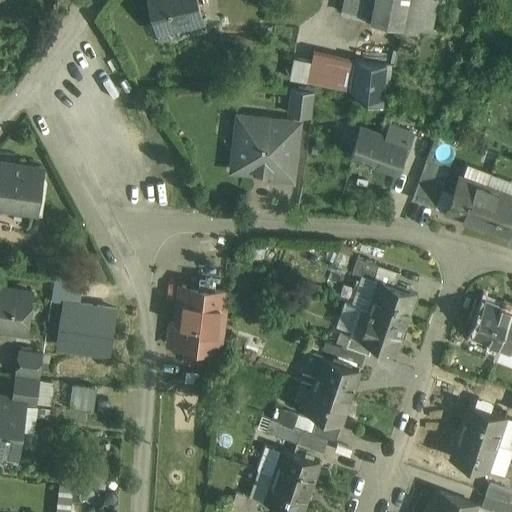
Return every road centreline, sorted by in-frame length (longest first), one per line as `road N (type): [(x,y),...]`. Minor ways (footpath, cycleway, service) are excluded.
road 1 (residential): [(134,256),(232,226),(405,228),(477,247)]
road 2 (residential): [(376,511),(477,247)]
road 3 (residential): [(134,256),(159,338),(145,511)]
road 4 (residential): [(35,84),(134,256)]
